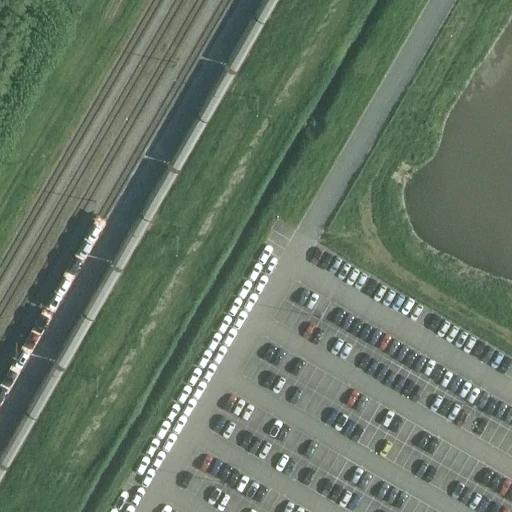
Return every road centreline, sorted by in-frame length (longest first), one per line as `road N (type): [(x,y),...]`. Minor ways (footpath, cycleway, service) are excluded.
road 1 (unclassified): [(0,430),(248,0)]
road 2 (track): [(474,0),(367,193),(364,213)]
road 3 (track): [(307,236),(367,235),(411,282),(511,340)]
